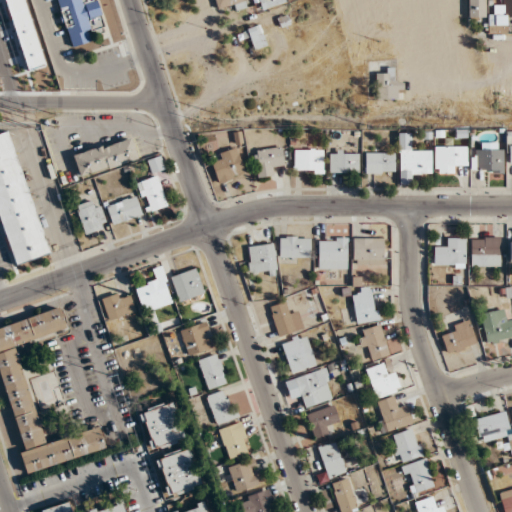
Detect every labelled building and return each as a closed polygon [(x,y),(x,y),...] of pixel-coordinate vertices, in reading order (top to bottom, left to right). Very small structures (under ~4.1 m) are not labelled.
[(57,0),(70,47),(91,42),(89,34),(105,30),(97,0),(57,0)] [(214,0),(218,11),(246,2),(245,0),(214,0)] [(292,0),(262,0),(266,8),(292,0)] [(468,0),(468,19),(485,19),(485,0),(468,0)] [(511,17),(511,0),(500,0),(500,15),(487,15),(487,35),(511,35),(511,17)] [(376,99),(398,99),(398,74),(376,74),(376,99)] [(9,131),(0,133),(0,224),(13,266),(48,255),(9,131)] [(398,185),(409,184),(409,175),(431,174),(431,151),(410,151),(410,134),(398,134),(398,185)] [(137,161),(132,139),(72,153),(78,176),(137,161)] [(503,173),(503,144),(481,144),(481,153),(470,153),(470,173),(503,173)] [(467,146),(434,146),(434,173),(456,173),(456,164),(467,164),(467,146)] [(211,160),(219,183),(246,174),(237,148),(218,154),(219,157),(211,160)] [(255,150),(256,177),(275,176),(275,165),(283,165),(283,149),(255,150)] [(323,150),(294,150),(294,173),(323,173),(323,150)] [(329,173),(359,173),(359,151),(329,151),(329,173)] [(365,173),(395,173),(395,153),(365,153),(365,173)] [(135,184),(148,213),(168,204),(155,175),(135,184)] [(106,207),(113,225),(142,215),(135,196),(106,207)] [(75,206),(85,235),(107,228),(98,199),(75,206)] [(310,257),(310,236),(279,236),(279,257),(310,257)] [(347,238),(318,238),(318,270),(347,270),(347,238)] [(352,265),(384,265),(384,238),(352,238),(352,265)] [(434,248),(434,268),(465,268),(465,238),(444,238),(444,248),(434,248)] [(500,267),(500,238),(470,238),(470,267),(500,267)] [(249,277),(276,275),(275,245),(247,246),(249,277)] [(173,304),(163,266),(152,269),(155,280),(135,286),(142,312),(173,304)] [(205,293),(194,268),(169,279),(180,304),(205,293)] [(354,322),(377,322),(377,288),(354,288),(354,322)] [(120,300),(118,293),(100,299),(107,321),(135,312),(130,297),(120,300)] [(303,329),(296,309),(288,312),(284,302),(269,308),(279,338),(303,329)] [(0,326),(0,371),(22,451),(20,452),(26,473),(108,449),(102,426),(44,443),(16,343),(67,329),(61,309),(0,326)] [(486,343),(511,339),(511,319),(505,320),(504,310),(481,313),(486,343)] [(188,356),(213,347),(205,322),(180,331),(188,356)] [(448,354),(477,345),(470,322),(441,331),(448,354)] [(367,361),(389,355),(380,325),(358,331),(367,361)] [(310,366),(300,336),(280,343),(291,373),(310,366)] [(197,360),(208,390),(227,383),(216,353),(197,360)] [(400,389),(394,371),(386,374),(382,364),(365,370),(375,398),(400,389)] [(335,399),(326,367),(280,381),(283,394),(296,390),(301,408),(335,399)] [(205,396),(216,426),(238,418),(227,389),(205,396)] [(378,401),(384,431),(412,425),(408,403),(396,406),(394,397),(378,401)] [(184,441),(172,401),(138,410),(149,451),(184,441)] [(339,422),(333,405),(306,415),(314,440),(332,434),(329,425),(339,422)] [(474,419),(479,443),(506,437),(509,450),(511,448),(511,433),(507,412),(474,419)] [(228,459),(251,452),(241,422),(218,430),(228,459)] [(396,462),(421,458),(416,430),(391,434),(396,462)] [(317,448),(328,478),(346,472),(335,442),(317,448)] [(201,487),(188,447),(155,457),(167,497),(201,487)] [(234,494),(262,485),(254,459),(226,467),(234,494)] [(423,459),(403,468),(415,494),(435,485),(423,459)] [(339,511),(354,511),(358,511),(348,478),(331,484),(339,511)] [(511,511),(511,489),(498,494),(503,511),(511,511)] [(273,511),(270,491),(240,497),(242,511),(273,511)] [(415,502),(417,511),(445,511),(443,503),(434,506),(432,498),(415,502)] [(87,511),(125,511),(122,500),(87,510),(87,511)] [(73,511),(71,501),(42,509),(42,511),(73,511)] [(205,511),(202,501),(170,511),(205,511)]
